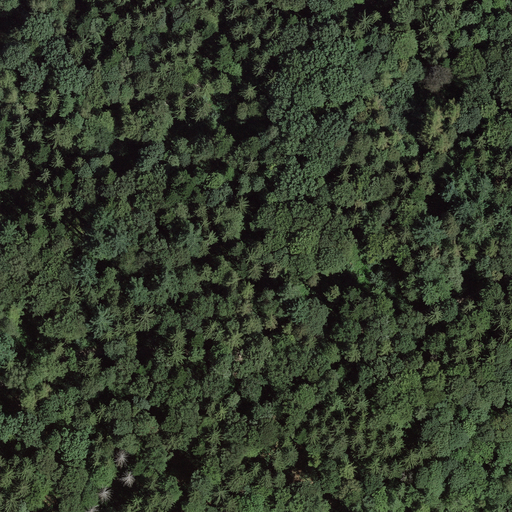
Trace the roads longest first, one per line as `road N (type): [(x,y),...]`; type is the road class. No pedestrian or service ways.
road 1 (track): [(0,381),(98,350),(257,352),(425,313),(511,269)]
road 2 (track): [(0,163),(186,99),(356,0)]
